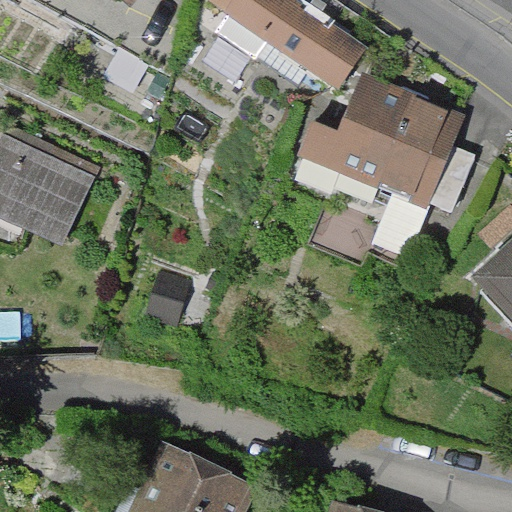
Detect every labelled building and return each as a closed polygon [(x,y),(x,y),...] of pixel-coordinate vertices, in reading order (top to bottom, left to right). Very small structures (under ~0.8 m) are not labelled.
[(241,0),(230,17),(345,93),(372,52),(294,0),(241,0)] [(317,124),(303,159),(433,211),(470,120),(366,79),(343,135),(317,124)] [(3,124),(0,130),(0,207),(65,235),(96,164),(3,124)] [(511,241),(470,279),(511,324),(511,241)] [(247,511),(257,491),(170,449),(139,511),(247,511)]
